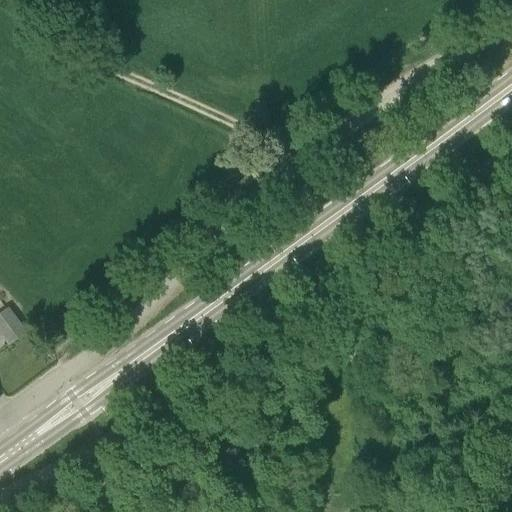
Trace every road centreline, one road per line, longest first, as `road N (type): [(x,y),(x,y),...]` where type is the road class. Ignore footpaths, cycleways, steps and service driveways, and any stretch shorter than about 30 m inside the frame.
road 1 (unclassified): [(511,26),(326,140),(136,317),(0,420)]
road 2 (unclassified): [(0,498),(120,436),(511,149)]
road 3 (tertiary): [(137,360),(511,80)]
road 4 (track): [(293,168),(252,132),(65,45),(12,0)]
road 5 (tertiary): [(0,471),(130,378),(137,360)]
road 6 (tertiary): [(137,360),(118,362),(0,448)]
